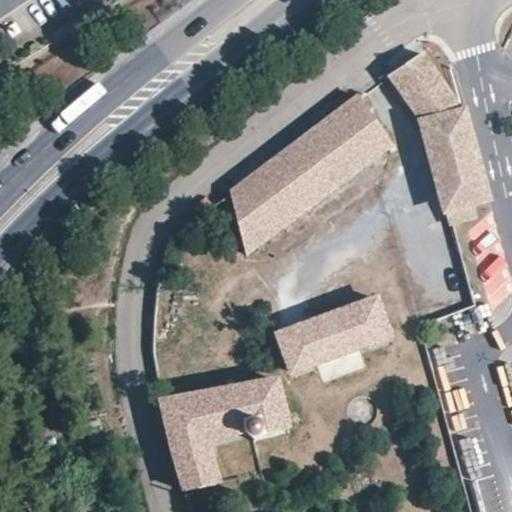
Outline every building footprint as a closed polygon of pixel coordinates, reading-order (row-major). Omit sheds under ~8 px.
[(486,199),(462,110),(416,54),(383,78),(419,128),(428,157),(439,196),(447,225),(450,224),(470,218),(468,204),(486,199)] [(358,97),(228,196),(243,258),(394,152),(358,97)] [(445,247),(464,314),(475,311),(455,243),(445,247)] [(359,348),(404,335),(384,273),(356,284),(364,309),(274,337),(284,373),(315,363),(322,385),(366,370),(359,348)] [(274,382),(160,403),(186,492),(218,486),(209,444),(243,438),(250,442),(288,433),(274,382)] [(103,444),(97,422),(84,424),(89,446),(103,444)]
